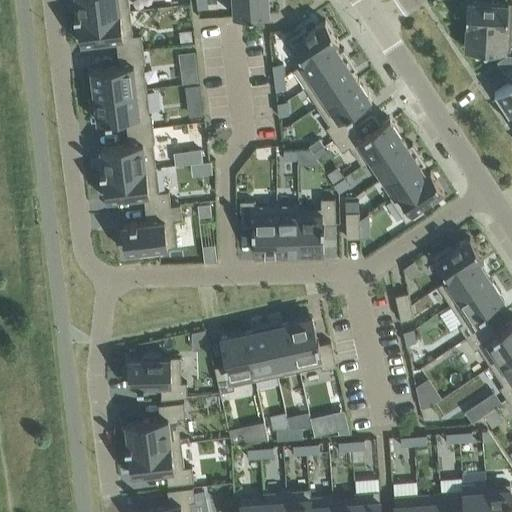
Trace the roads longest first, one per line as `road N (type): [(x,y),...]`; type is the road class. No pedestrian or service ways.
road 1 (residential): [(106,275),(366,271),(489,194)]
road 2 (residential): [(48,0),(78,242),(106,275)]
road 3 (residential): [(106,275),(98,378),(113,511)]
road 4 (unclassified): [(376,22),(489,194)]
